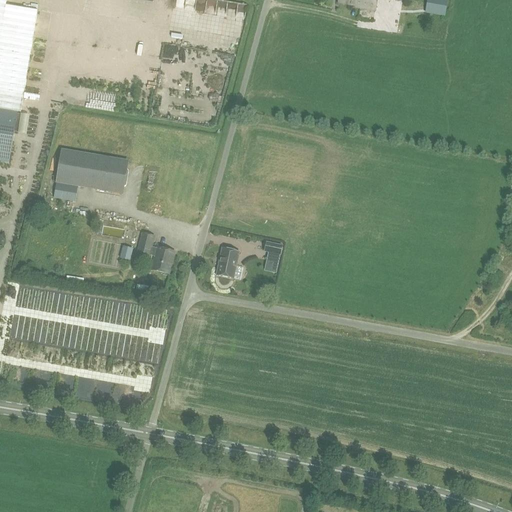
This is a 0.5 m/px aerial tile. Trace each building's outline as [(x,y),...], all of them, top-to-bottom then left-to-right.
[(0,0),(0,161),(9,163),(18,112),(20,113),(37,11),(5,6),(6,0),(0,0)] [(339,0),(339,4),(355,7),(354,8),(375,12),(377,0),(339,0)] [(447,0),(427,0),(426,13),(444,16),(447,0)] [(58,55),(62,28),(56,27),(52,54),(58,55)] [(128,171),(127,169),(128,163),(62,152),(57,182),(123,193),(124,187),(126,185),(127,180),(125,180),(126,176),(128,176),(128,171)] [(105,216),(104,231),(127,233),(128,218),(105,216)] [(150,255),(155,257),(152,270),(169,274),(174,252),(158,248),(157,249),(151,248),(154,237),(142,234),(138,254),(149,256),(150,255)] [(282,246),(267,243),(265,251),(280,255),(282,246)] [(123,246),(120,258),(130,261),(133,249),(123,246)] [(239,252),(222,249),(217,275),(234,279),(239,252)] [(84,280),(75,278),(67,277),(65,288),(83,290),(83,288),(84,280)] [(131,296),(147,299),(149,287),(148,287),(148,286),(141,285),(141,286),(133,285),(131,296)]
